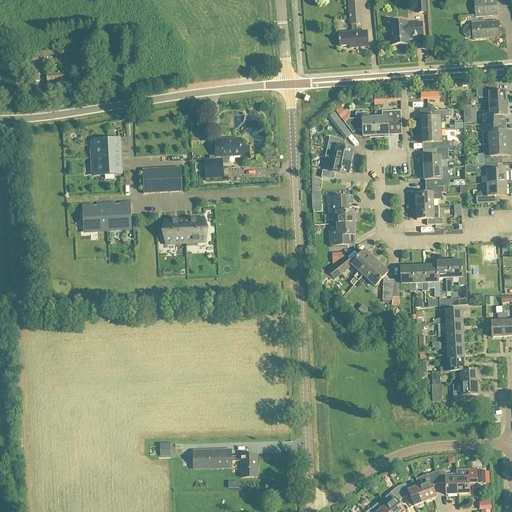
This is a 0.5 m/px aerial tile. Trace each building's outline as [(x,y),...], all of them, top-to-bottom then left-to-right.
[(349,49),(368,47),(366,31),(356,32),(356,24),(362,24),(360,0),(348,0),(350,24),(351,24),(352,32),(339,33),(340,47),(349,46),(349,49)] [(425,0),(415,0),(417,14),(427,13),(425,0)] [(473,0),(475,7),(475,18),(476,18),(477,24),(472,24),(472,26),(467,26),(464,30),(464,35),(468,38),(473,37),(473,39),(499,37),(498,22),(483,23),(483,17),(497,16),(497,6),(496,0),(473,0)] [(390,23),(392,45),(409,44),(408,39),(423,38),(422,22),(407,24),(407,22),(403,22),(401,21),(400,20),(396,21),(394,21),(393,23),(390,23)] [(51,70),(47,71),(48,85),(70,83),(69,69),(61,69),(60,60),(50,61),(51,70)] [(38,63),(16,63),(16,73),(26,73),(26,84),(25,85),(25,100),(39,100),(39,73),(38,73),(38,63)] [(482,85),(476,86),(476,97),(478,99),(482,99),(489,98),(489,105),(506,104),(505,91),(496,92),(496,84),(482,85)] [(506,104),(489,105),(489,112),(483,112),(483,125),(504,124),(504,116),(506,116),(506,104)] [(335,111),(341,119),(347,114),(341,106),(335,111)] [(400,111),(394,111),(382,112),(382,118),(375,119),(376,136),(376,138),(384,138),(384,136),(388,136),(388,127),(395,126),(401,126),(400,111)] [(446,124),(446,117),(451,117),(451,111),(434,112),(434,118),(421,118),(421,131),(440,130),(440,124),(446,124)] [(376,136),(375,119),(367,119),(367,113),(355,114),(356,128),(362,128),(362,137),(376,136)] [(342,122),(337,127),(344,135),(349,131),(342,122)] [(511,131),(505,132),(504,124),(483,125),(482,125),(482,137),(488,137),(489,145),(511,144),(511,143),(511,131)] [(440,130),(421,131),(422,144),(435,143),(435,149),(452,148),(452,142),(447,142),(447,136),(441,137),(440,130)] [(250,147),(242,148),(241,138),(215,140),(216,156),(216,157),(228,157),(241,156),(242,160),(250,159),(250,147)] [(325,158),(329,159),(334,160),(351,164),(354,150),(344,148),(345,141),(329,138),(326,152),(325,158)] [(92,149),(92,158),(120,156),(119,139),(96,141),(97,149),(92,149)] [(511,143),(511,144),(489,145),(489,153),(482,153),(483,165),(491,165),(503,164),(502,157),(511,156),(511,143)] [(436,157),(423,157),(423,159),(419,159),(419,169),(447,168),(447,160),(448,160),(447,152),(453,151),(452,148),(435,149),(436,157)] [(120,156),(92,158),(93,176),(106,175),(106,173),(113,172),(113,175),(121,174),(120,156)] [(210,161),(205,161),(206,179),(223,178),(222,164),(228,164),(228,157),(216,157),(216,156),(209,156),(210,161)] [(334,160),(329,159),(326,172),(322,171),(321,178),(334,181),(335,174),(348,176),(351,164),(334,160)] [(483,165),(474,166),(474,172),(480,172),(481,177),(486,177),(487,184),(505,183),(510,183),(510,170),(491,171),(491,165),(483,165)] [(142,170),(144,194),(182,192),(181,168),(142,170)] [(443,187),(449,186),(448,174),(441,175),(441,168),(447,168),(419,169),(420,179),(424,179),(424,180),(436,180),(437,187),(443,187)] [(487,184),(487,191),(481,192),(481,197),(476,197),(476,203),(493,203),(492,197),(506,197),(505,183),(487,184)] [(443,187),(437,187),(425,188),(425,194),(415,194),(415,207),(438,206),(433,206),(432,200),(442,200),(441,193),(443,193),(443,187)] [(354,223),(354,221),(355,221),(357,220),(356,215),(355,213),(353,213),(353,211),(346,211),(345,197),(330,197),(330,205),(328,205),(329,213),(336,213),(336,225),(354,223)] [(106,206),(108,230),(110,230),(110,232),(126,231),(126,229),(130,229),(129,220),(128,220),(127,213),(129,213),(129,205),(106,206)] [(85,231),(108,230),(106,206),(84,207),(85,231)] [(438,206),(415,207),(416,220),(426,220),(426,226),(443,225),(443,219),(439,219),(438,212),(438,206)] [(184,220),(186,243),(205,242),(204,219),(197,219),(197,218),(196,218),(196,220),(191,220),(191,219),(191,220),(184,220)] [(166,244),(186,243),(184,220),(178,220),(178,219),(177,219),(178,221),(173,221),(173,220),(172,220),(172,221),(165,221),(166,244)] [(354,223),(336,225),(337,233),(330,233),(331,246),(344,246),(343,236),(354,236),(354,223)] [(358,281),(375,261),(363,251),(351,265),(359,272),(354,278),(358,281)] [(345,252),(337,253),(332,253),(333,263),(340,262),(345,258),(345,252)] [(340,262),(330,270),(326,273),(331,279),(335,276),(347,267),(348,266),(350,263),(345,258),(342,260),(340,262)] [(375,261),(358,281),(362,285),(366,279),(374,286),(387,272),(375,261)] [(450,278),(449,261),(436,262),(437,266),(437,279),(438,279),(446,278),(446,287),(446,293),(452,293),(452,286),(451,278),(450,278)] [(450,278),(451,278),(458,278),(458,286),(464,286),(463,277),(462,277),(461,261),(449,261),(450,278)] [(425,284),(425,266),(413,267),(413,284),(414,284),(421,284),(421,291),(427,291),(427,284),(425,284)] [(437,266),(425,266),(425,284),(427,284),(433,283),(434,283),(434,298),(440,298),(440,282),(439,282),(438,282),(438,279),(437,279),(437,266)] [(413,284),(413,267),(400,267),(401,285),(409,284),(409,292),(415,292),(414,284),(413,284)] [(393,280),(383,280),(382,300),(383,300),(383,303),(392,303),(392,298),(393,280)] [(445,323),(462,322),(462,310),(445,311),(445,319),(437,319),(437,325),(445,325),(445,323)] [(503,337),(502,313),(497,313),(498,321),(491,321),(492,337),(503,337)] [(511,336),(511,320),(507,321),(506,313),(502,313),(503,337),(511,336)] [(445,323),(445,325),(445,331),(437,332),(438,337),(446,337),(446,335),(463,334),(462,322),(445,323)] [(446,335),(446,337),(446,343),(438,343),(438,349),(446,349),(446,347),(464,346),(463,334),(446,335)] [(446,347),(446,349),(447,355),(439,356),(439,361),(447,361),(447,359),(464,358),(464,346),(446,347)] [(447,359),(447,361),(447,367),(439,368),(440,374),(448,373),(448,372),(460,371),(465,371),(465,370),(464,358),(447,359)] [(453,381),(448,382),(449,385),(453,385),(461,385),(461,383),(478,382),(477,370),(465,370),(465,371),(460,371),(460,379),(453,379),(453,381)] [(461,385),(453,385),(454,400),(462,400),(462,396),(479,395),(478,382),(461,383),(461,385)] [(193,452),(194,469),(232,468),(232,462),(241,461),(242,480),(257,480),(257,453),(241,453),(241,456),(231,456),(231,452),(231,451),(193,452)] [(474,470),(468,470),(456,470),(456,474),(457,478),(456,478),(457,495),(469,494),(468,482),(475,482),(478,482),(477,469),(474,470)] [(430,474),(427,475),(416,480),(417,483),(419,487),(425,502),(435,497),(431,486),(438,484),(435,472),(434,473),(433,470),(429,472),(430,474)] [(437,471),(435,472),(438,484),(445,483),(445,495),(457,495),(456,478),(457,478),(456,474),(445,475),(445,471),(437,471)] [(398,487),(397,488),(403,498),(409,496),(413,506),(425,502),(419,487),(417,483),(407,487),(405,484),(398,487)] [(390,493),(391,494),(381,502),(385,506),(389,511),(404,511),(397,503),(403,498),(397,488),(390,493)] [(371,508),(366,511),(389,511),(385,506),(381,502),(372,509),(371,508)]
